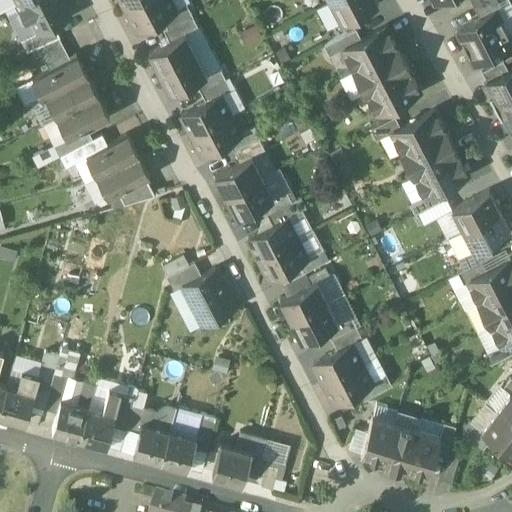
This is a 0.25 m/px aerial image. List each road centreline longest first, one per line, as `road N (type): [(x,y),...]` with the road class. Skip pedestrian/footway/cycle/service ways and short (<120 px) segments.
road 1 (residential): [(98,0),(352,489)]
road 2 (residential): [(60,454),(280,511)]
road 3 (residential): [(511,178),(412,0)]
